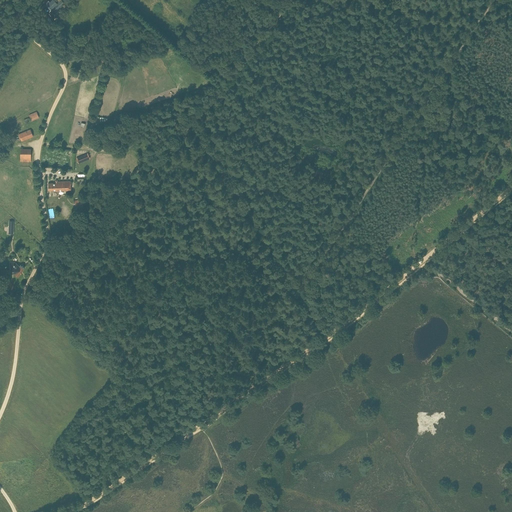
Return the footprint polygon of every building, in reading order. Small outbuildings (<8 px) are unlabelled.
[(57,8),(55,6),(54,5),(57,3),(54,0),(50,0),(47,3),(52,8),(54,10),(57,8)] [(29,115),(31,120),(39,117),(37,112),(29,115)] [(31,129),(19,133),(21,140),(33,136),(31,129)] [(20,161),(31,161),(31,149),(20,148),(20,161)] [(90,158),(88,153),(76,157),(78,163),(90,158)] [(56,181),(56,183),(48,183),(48,190),(56,190),(71,190),(71,181),(56,181)] [(82,199),(74,200),(76,209),(84,207),(82,199)] [(18,276),(24,268),(20,264),(19,265),(14,261),(10,261),(10,270),(14,273),(18,276)] [(14,287),(11,282),(6,273),(2,276),(10,289),(14,287)]
